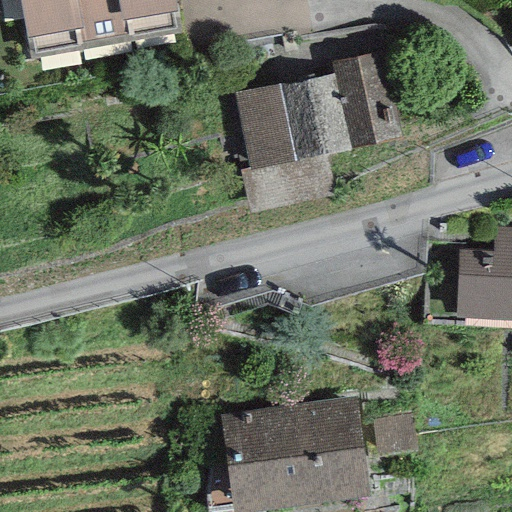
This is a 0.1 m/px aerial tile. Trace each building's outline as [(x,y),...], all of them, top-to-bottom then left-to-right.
[(22,0),(32,50),(183,24),(178,0),(22,0)] [(306,0),(178,0),(183,24),(186,39),(309,16),(306,0)] [(331,70),(234,92),(252,166),(407,129),(387,44),(328,58),(331,70)] [(511,224),(495,224),(494,247),(458,245),(456,308),(511,310),(511,224)] [(354,390),(221,410),(227,450),(212,452),(208,481),(208,505),(235,501),(367,482),(354,390)]
